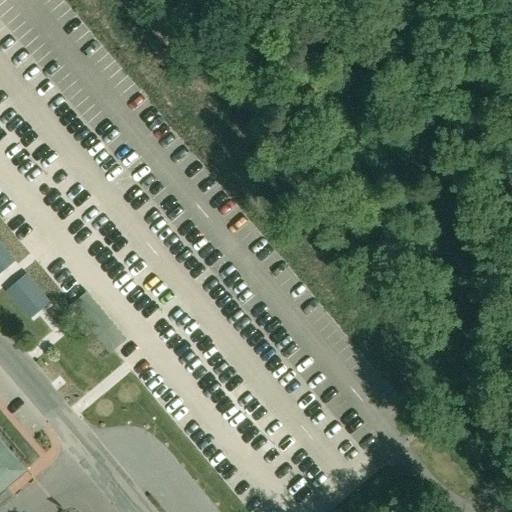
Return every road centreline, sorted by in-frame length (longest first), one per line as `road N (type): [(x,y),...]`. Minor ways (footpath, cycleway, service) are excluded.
road 1 (track): [(495,511),(405,0)]
road 2 (unclassified): [(0,352),(135,511)]
